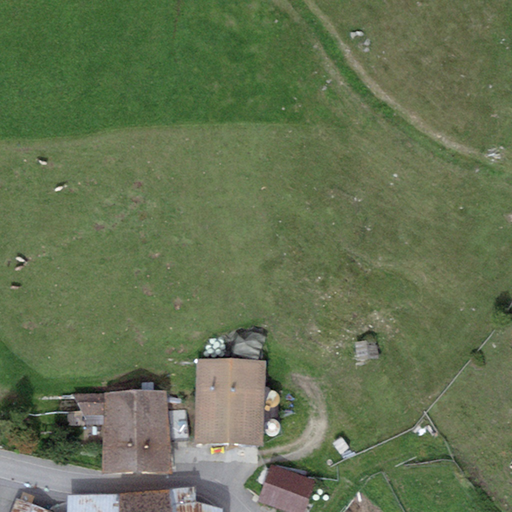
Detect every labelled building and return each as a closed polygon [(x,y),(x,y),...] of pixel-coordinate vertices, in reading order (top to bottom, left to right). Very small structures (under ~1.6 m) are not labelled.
[(377,340),(359,341),(360,355),(377,354),(377,340)] [(259,444),(261,362),(200,361),(198,442),(259,444)] [(165,422),(164,393),(83,395),(84,410),(110,409),(110,430),(108,430),(108,448),(106,449),(106,471),(169,472),(167,440),(165,422)] [(171,422),(165,422),(167,440),(188,439),(184,409),(170,410),(171,422)] [(344,452),(351,447),(343,435),(336,440),(344,452)] [(303,511),(314,482),(272,467),(260,500),(294,511),(303,511)] [(166,494),(169,511),(218,511),(194,505),(194,494),(188,491),(166,494)] [(169,511),(166,494),(123,497),(121,511),(169,511)] [(121,511),(123,497),(72,498),(71,511),(121,511)] [(46,511),(19,502),(15,511),(46,511)]
